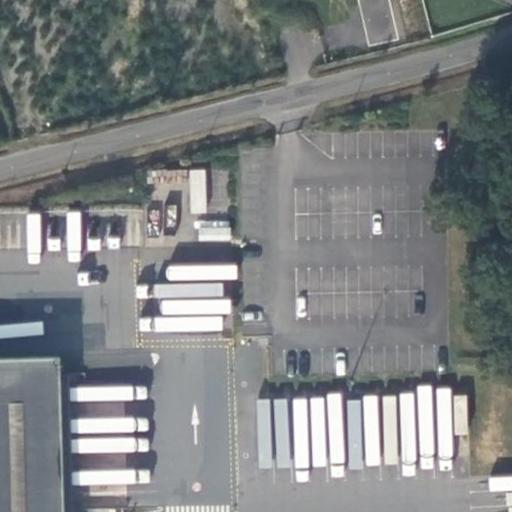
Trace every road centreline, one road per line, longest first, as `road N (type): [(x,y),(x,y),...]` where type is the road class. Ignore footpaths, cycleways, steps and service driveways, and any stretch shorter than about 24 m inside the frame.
road 1 (unknown): [(289,170),(277,294),(285,324),(395,331),(427,323),(428,176),(405,166),(341,168)]
road 2 (unclassified): [(511,39),(0,172)]
road 3 (unknown): [(371,0),(372,14),(349,33),(297,47),(289,170)]
